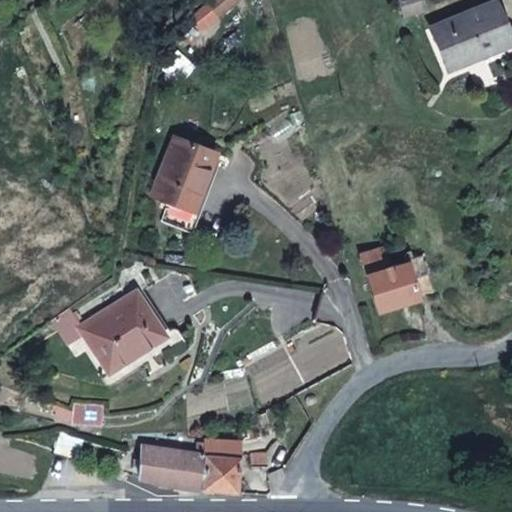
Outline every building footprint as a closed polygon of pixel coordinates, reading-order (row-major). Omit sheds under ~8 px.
[(219,14),(236,0),(213,0),(209,3),(219,14)] [(426,8),(423,0),(406,0),(400,2),(404,16),(426,8)] [(446,67),(511,40),(496,3),(431,30),(446,67)] [(187,230),(216,153),(174,137),(153,194),(169,201),(161,221),(178,227),(187,230)] [(416,294),(432,289),(421,255),(405,259),(406,263),(388,269),(381,249),(360,255),(377,310),(417,297),(416,294)] [(108,371),(163,335),(136,292),(81,327),(80,327),(84,333),(108,371)] [(84,333),(80,327),(81,327),(68,308),(51,320),(67,344),(84,333)] [(102,423),(102,403),(73,403),(73,423),(102,423)] [(80,459),(85,435),(62,427),(56,452),(80,459)] [(240,454),(241,440),(205,438),(205,441),(205,454),(201,490),(270,494),(267,452),(240,454)] [(201,490),(205,454),(205,441),(197,441),(196,454),(171,453),(143,446),(140,477),(169,486),(201,490)]
